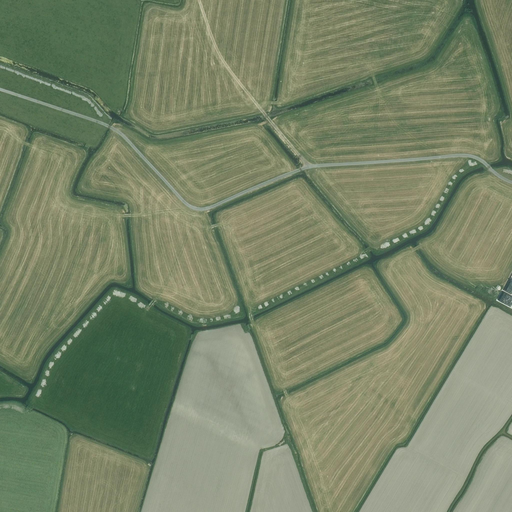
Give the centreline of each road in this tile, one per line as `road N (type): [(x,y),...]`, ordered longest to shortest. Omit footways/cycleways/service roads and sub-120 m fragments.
road 1 (unclassified): [(511,182),(468,155),(314,165),(199,209),(109,126),(0,89)]
road 2 (track): [(307,166),(225,64),(199,0)]
